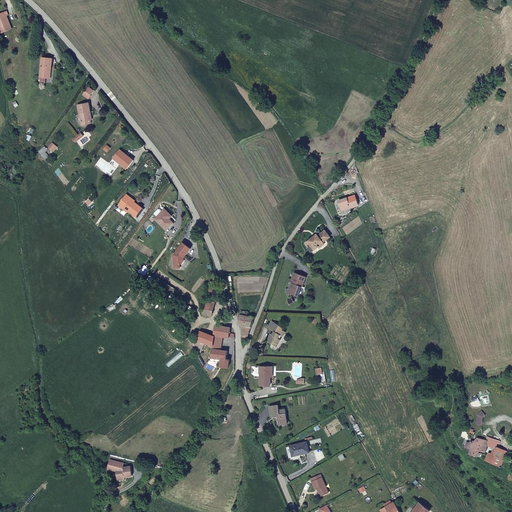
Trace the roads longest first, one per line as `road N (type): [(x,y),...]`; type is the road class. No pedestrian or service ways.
road 1 (unclassified): [(29,0),(167,165),(221,276),(237,328),(237,374)]
road 2 (track): [(105,493),(49,409),(18,208),(0,181)]
road 3 (unclassified): [(339,175),(291,237),(237,374)]
road 4 (track): [(237,374),(196,445),(141,511)]
road 5 (unclassified): [(237,374),(294,511)]
